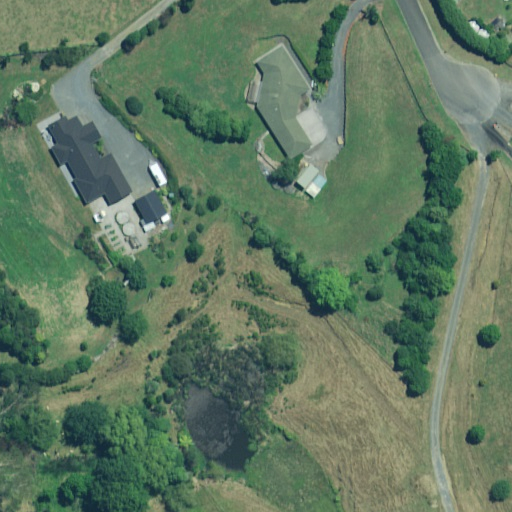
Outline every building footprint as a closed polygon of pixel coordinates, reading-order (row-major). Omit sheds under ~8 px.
[(484,43),(486,43),(488,42),(489,42),(490,41),(490,40),(491,39),(491,37),(492,36),(491,35),(491,34),(491,32),(490,31),(489,30),(488,30),(487,29),(486,29),(484,28),(483,29),(482,29),(481,29),(480,29),(481,29),(481,28),(480,26),(480,25),(480,24),(479,23),(478,22),(477,22),(476,21),(474,21),(473,21),(472,21),(471,21),(470,22),(469,23),(468,24),(467,25),(467,26),(466,27),(466,28),(467,29),(467,31),(468,32),(468,33),(469,33),(470,34),(472,35),(473,35),(474,35),(475,35),(476,34),(477,34),(477,36),(477,37),(477,38),(478,39),(478,41),(479,41),(480,42),(481,43),(483,43),(484,43)] [(311,90),(282,45),(257,61),(265,74),(257,106),(291,159),(314,144),(296,115),(300,96),(311,90)] [(101,139),(92,123),(83,127),(75,113),(48,127),(57,144),(50,148),(60,165),(67,162),(77,180),(75,182),(86,203),(104,192),(111,204),(131,193),(110,155),(100,160),(91,144),(101,139)] [(316,172),(308,165),(300,173),(309,180),(316,172)] [(328,181),(320,175),(313,184),(321,190),(328,181)] [(155,190),(136,201),(148,223),(167,213),(155,190)]
